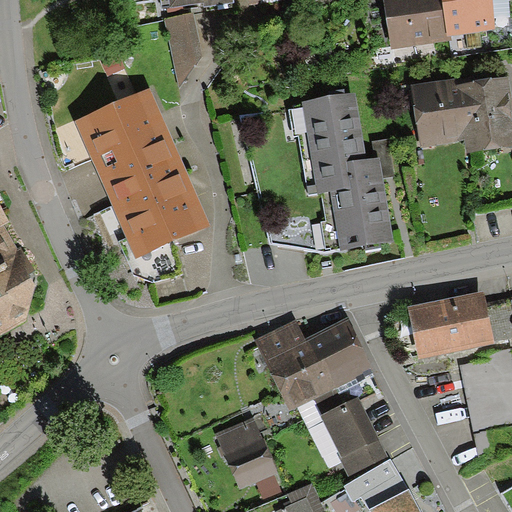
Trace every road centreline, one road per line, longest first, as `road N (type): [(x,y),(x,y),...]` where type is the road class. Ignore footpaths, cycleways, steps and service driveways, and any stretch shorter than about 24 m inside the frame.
road 1 (residential): [(9,0),(44,203),(112,359)]
road 2 (residential): [(358,283),(229,314),(112,359)]
road 3 (residential): [(466,511),(379,346),(358,283)]
road 4 (residential): [(112,359),(184,511)]
road 5 (residential): [(511,248),(358,283)]
road 6 (residential): [(112,359),(0,459)]
